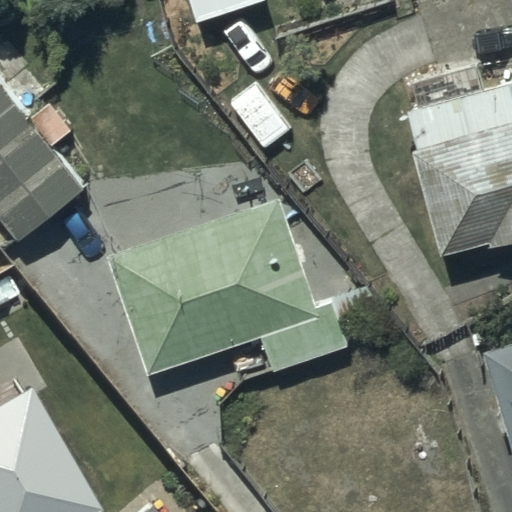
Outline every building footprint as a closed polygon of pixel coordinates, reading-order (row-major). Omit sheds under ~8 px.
[(397,109),(431,251),(479,240),(480,244),(511,236),(511,74),(483,81),(478,59),(403,77),(410,107),(397,109)] [(0,78),(0,225),(12,241),(79,187),(46,146),(65,131),(43,103),(25,118),(16,107),(20,104),(0,78)] [(275,194),(100,251),(140,374),(255,337),(266,370),(342,346),(326,298),(310,303),(275,194)] [(511,339),(477,351),(511,471),(511,470),(511,339)] [(85,511),(10,380),(0,385),(0,511),(85,511)] [(151,511),(143,502),(132,511),(151,511)]
